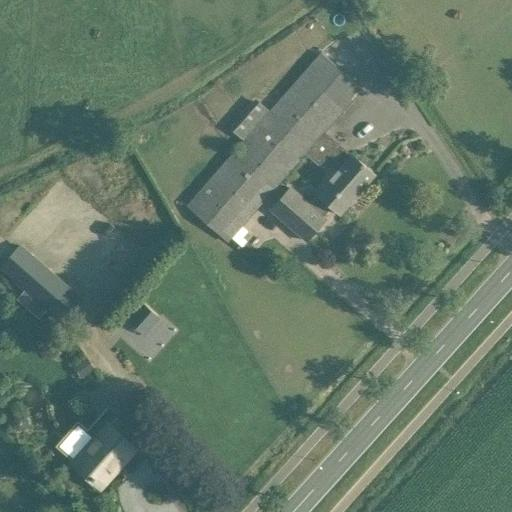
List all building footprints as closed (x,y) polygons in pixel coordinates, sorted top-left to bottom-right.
[(244,140),(187,205),(227,241),(304,154),(319,167),(330,155),(342,166),(317,195),(310,203),(291,186),(270,210),(306,241),(326,219),(322,216),(331,207),(340,215),(375,175),(355,158),(352,155),(351,155),(339,145),(324,131),(362,88),(321,53),(312,63),(282,97),(270,111),(255,98),(229,127),(244,140)] [(1,267),(61,320),(80,299),(20,246),(1,267)] [(150,359),(176,331),(149,305),(123,333),(150,359)] [(85,356),(72,364),(79,376),(92,367),(85,356)] [(93,398),(115,417),(127,404),(105,385),(93,398)] [(17,417),(13,421),(14,426),(18,430),(24,429),(27,425),(27,420),(22,416),(17,417)] [(73,464),(97,485),(101,488),(134,450),(107,426),(73,464)]
